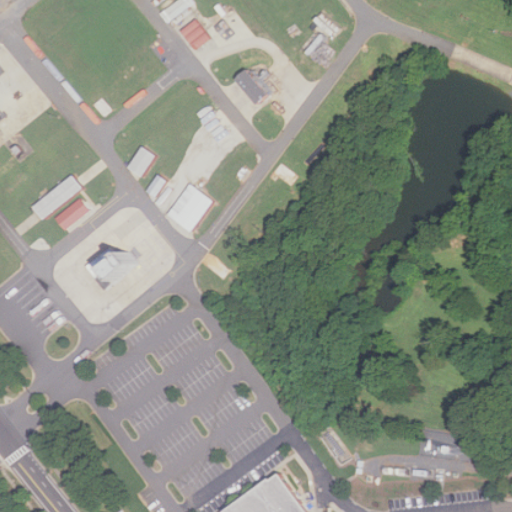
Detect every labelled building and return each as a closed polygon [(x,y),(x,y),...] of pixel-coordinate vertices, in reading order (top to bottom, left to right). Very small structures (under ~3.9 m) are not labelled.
[(197,50),(213,39),(200,19),(184,30),(197,50)] [(316,32),(302,47),(312,56),(332,34),(317,20),(311,27),(316,32)] [(240,79),(261,104),(272,96),(251,70),(240,79)] [(160,156),(145,177),(132,168),(147,147),(160,156)] [(85,188),(46,218),(37,205),(76,175),(85,188)] [(217,201),(195,231),(172,214),(194,184),(217,201)] [(92,210),(68,230),(58,218),(82,198),(92,210)] [(140,265),(108,291),(89,267),(113,248),(122,259),(130,253),(140,265)] [(312,511),(284,473),(232,511),(312,511)]
